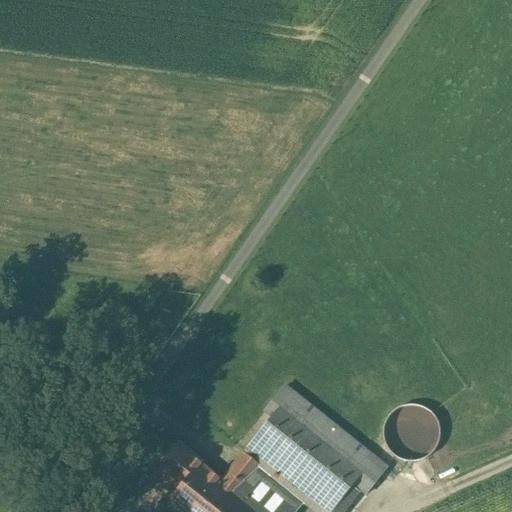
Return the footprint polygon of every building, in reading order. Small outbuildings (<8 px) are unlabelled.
[(387,468),(285,386),(265,411),(272,417),(243,452),(244,453),(245,452),(261,466),(260,467),(304,502),(315,511),(342,511),(360,490),(366,495),(387,468)] [(425,408),(413,405),(400,407),(390,415),(385,426),(384,439),(390,450),(399,458),(412,461),(424,459),(434,451),(440,440),(440,427),(435,416),(425,408)] [(221,481),(202,466),(204,464),(180,445),(159,470),(181,488),(169,504),(178,511),(224,511),(237,495),(260,467),(261,466),(245,452),(244,453),(221,481)] [(260,467),(237,495),(258,511),(296,511),(304,502),(260,467)] [(258,511),(237,495),(224,511),(258,511)]
